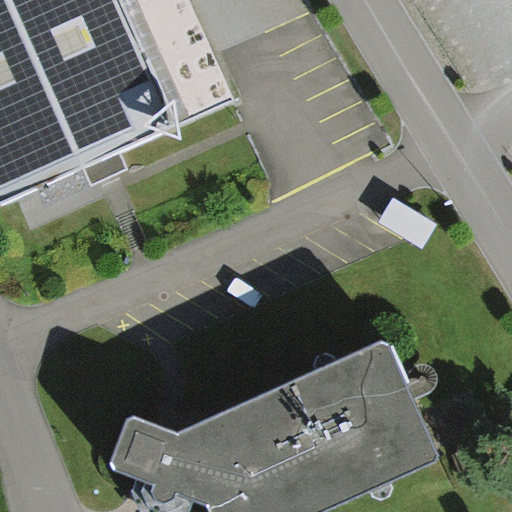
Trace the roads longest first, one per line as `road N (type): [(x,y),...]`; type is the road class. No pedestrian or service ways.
road 1 (unknown): [(22,342),(428,96)]
road 2 (unknown): [(92,511),(22,342)]
